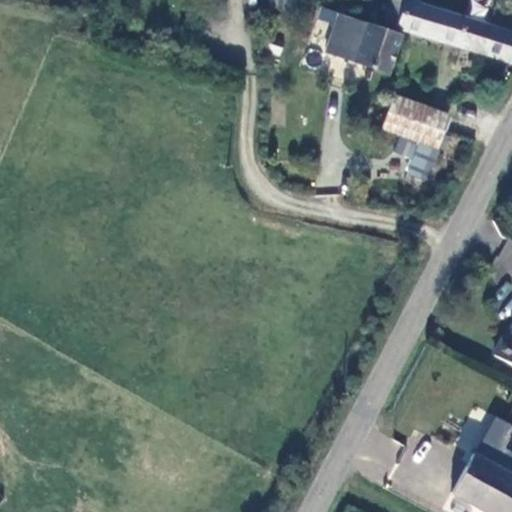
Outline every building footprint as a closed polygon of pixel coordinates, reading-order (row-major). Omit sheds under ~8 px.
[(297,0),(271,0),(270,9),(297,11),(297,0)] [(400,17),(405,3),(396,0),(392,0),(389,13),(400,17)] [(472,24),(405,3),(400,17),(389,13),(384,26),(464,51),(472,24)] [(385,79),(399,38),(343,19),(329,61),(385,79)] [(487,58),(496,31),(472,24),(464,51),(487,58)] [(511,65),(511,35),(496,31),(487,58),(511,65)] [(281,56),(287,41),(273,36),(267,51),(281,56)] [(382,131),(439,150),(450,119),(393,100),(382,131)] [(451,143),(445,141),(440,154),(446,156),(451,143)] [(428,182),(437,154),(418,148),(410,176),(428,182)] [(511,323),(492,360),(511,370),(511,323)] [(511,443),(511,419),(492,409),(444,499),(468,511),(511,511),(511,480),(509,479),(511,473),(511,452),(508,451),(511,443)]
